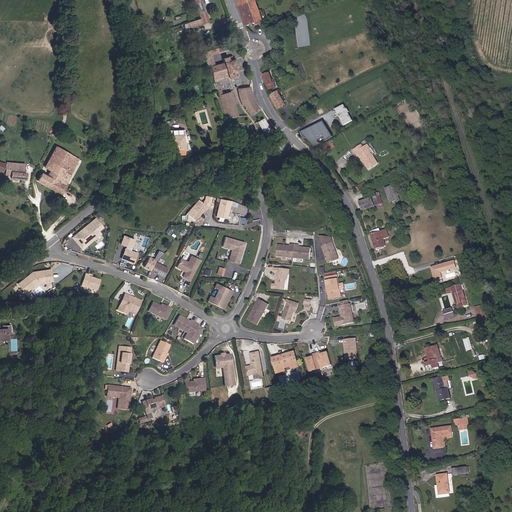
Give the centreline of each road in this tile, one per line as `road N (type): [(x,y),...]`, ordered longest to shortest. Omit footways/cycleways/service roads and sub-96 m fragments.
road 1 (tertiary): [(414,511),(387,325),(352,213),(290,137)]
road 2 (unclassified): [(131,0),(150,100),(144,139),(114,184),(47,244)]
road 3 (residential): [(225,328),(264,245),(260,179),(290,137)]
road 4 (residential): [(47,244),(225,328)]
road 5 (tertiary): [(290,137),(263,94),(229,0)]
